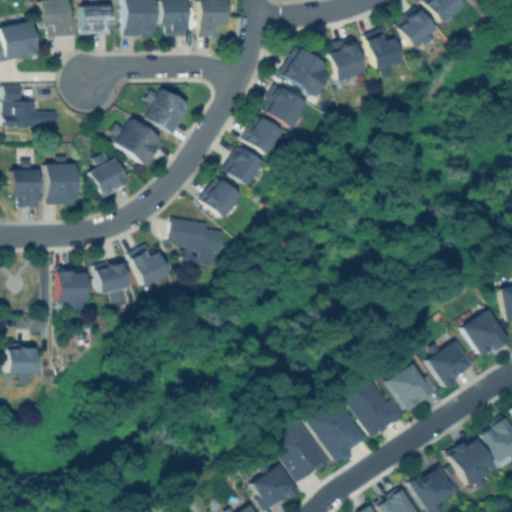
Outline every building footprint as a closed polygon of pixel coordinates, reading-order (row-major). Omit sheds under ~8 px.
[(58,0),(59,15),(67,15),(68,34),(47,34),(47,36),(40,36),(39,26),(33,26),(33,23),(31,23),(30,0),(58,0)] [(148,29),(148,35),(135,35),(135,33),(116,33),(116,0),(146,0),(146,29),(148,29)] [(179,0),(179,34),(158,34),(158,28),(159,28),(159,24),(150,25),(150,0),(179,0)] [(218,0),(218,24),(212,25),(212,36),(204,36),(204,34),(192,34),(192,29),(190,29),(189,0),(218,0)] [(452,0),(455,3),(445,11),(445,13),(441,16),(439,16),(433,21),(416,1),(417,1),(416,0),(452,0)] [(101,3),(101,32),(73,32),(72,3),(101,3)] [(409,4),(427,27),(422,30),(427,36),(418,43),(414,37),(404,45),(387,22),(391,19),(391,18),(396,13),(397,14),(409,4)] [(0,22),(23,18),(29,52),(21,54),(21,55),(11,57),(11,56),(0,58),(0,22)] [(375,25),(379,35),(385,33),(393,59),(383,62),(386,72),(376,76),(373,66),(366,68),(357,39),(359,38),(357,33),(369,29),(368,27),(375,25)] [(344,76),(340,77),(337,76),(328,79),(317,48),(326,45),(325,41),(344,35),(356,70),(344,74),(344,76)] [(319,73),(305,94),(272,72),(283,55),(280,54),(287,44),(316,63),(312,69),(319,73)] [(287,118),(282,127),(258,111),(258,110),(256,108),(263,98),(259,96),(268,82),(298,101),(292,111),(293,114),(290,118),(287,118)] [(0,84),(13,84),(12,99),(0,98),(0,84)] [(151,87),(181,104),(165,133),(161,131),(134,116),(143,101),(136,98),(142,88),(148,91),(151,87)] [(48,110),(48,124),(19,124),(19,125),(0,125),(0,99),(28,99),(28,110),(48,110)] [(273,129),(257,154),(236,140),(236,139),(234,137),(249,113),(273,129)] [(122,116),(155,141),(137,166),(103,140),(108,134),(102,130),(109,121),(115,126),(122,116)] [(244,173),(237,185),(213,169),(229,144),(253,160),(250,166),(250,168),(247,173),(244,173)] [(96,150),(100,159),(104,156),(119,182),(94,196),(91,192),(90,192),(78,171),(89,165),(84,157),(96,150)] [(61,155),(61,162),(67,162),(67,198),(69,198),(69,203),(38,203),(38,197),(36,197),(36,162),(50,162),(50,155),(61,155)] [(30,168),(30,205),(17,205),(17,206),(10,206),(10,195),(2,195),(2,168),(14,168),(14,158),(25,158),(25,168),(30,168)] [(231,191),(212,214),(191,195),(210,173),(231,191)] [(216,228),(213,249),(206,248),(204,262),(195,261),(195,266),(171,263),(174,246),(180,247),(181,242),(160,239),(164,214),(201,220),(200,226),(216,228)] [(140,241),(144,250),(150,247),(160,270),(135,282),(121,249),(140,241)] [(115,284),(118,298),(105,301),(102,287),(91,290),(85,266),(86,266),(86,262),(113,255),(120,283),(115,284)] [(78,266),(78,269),(76,269),(77,297),(75,297),(75,306),(62,306),(62,297),(48,298),(47,267),(49,267),(49,262),(65,262),(65,266),(78,266)] [(507,277),(508,281),(511,280),(511,316),(510,309),(508,310),(509,316),(507,316),(507,317),(500,319),(499,317),(497,318),(491,286),(500,284),(499,278),(507,277)] [(499,336),(474,354),(453,323),(478,305),(499,336)] [(446,337),(455,351),(459,348),(467,361),(451,372),(452,373),(449,375),(450,377),(445,380),(444,379),(437,384),(418,356),(425,351),(421,344),(429,339),(433,346),(446,337)] [(12,339),(12,341),(27,341),(28,369),(21,369),(21,379),(1,379),(1,369),(0,369),(0,341),(5,341),(4,339),(12,339)] [(404,360),(411,369),(414,367),(417,372),(414,374),(415,376),(422,372),(431,385),(424,390),(426,392),(413,400),(410,396),(409,397),(408,395),(406,396),(408,399),(407,400),(409,403),(401,409),(379,377),(404,360)] [(361,370),(381,399),(386,396),(398,413),(389,419),(388,418),(379,424),(380,425),(373,429),(373,428),(364,434),(334,388),(361,370)] [(345,452),(339,456),(337,453),(328,459),(299,416),(331,394),(359,435),(342,447),(345,452)] [(511,401),(511,418),(502,404),(510,400),(511,402),(511,401)] [(495,412),(511,437),(511,444),(490,459),(472,431),(481,424),(485,430),(487,429),(481,420),(495,412)] [(323,459),(312,467),(310,463),(308,465),(309,466),(289,479),(261,438),(293,416),(323,459)] [(468,435),(486,462),(480,465),(488,478),(468,492),(462,482),(461,483),(438,449),(444,445),(453,438),(456,443),(468,435)] [(259,458),(263,465),(270,460),(289,489),(283,492),(284,494),(277,498),(276,496),(274,498),(273,497),(256,508),(247,495),(251,493),(241,479),(255,469),(251,463),(259,458)] [(432,460),(441,473),(437,476),(446,488),(431,498),(436,506),(426,511),(421,505),(417,508),(398,480),(400,478),(400,477),(406,473),(406,474),(411,470),(412,472),(424,465),(432,460)] [(391,484),(409,511),(372,511),(367,503),(368,502),(366,500),(375,494),(379,500),(381,499),(379,496),(380,496),(378,493),(391,484)] [(239,501),(246,511),(216,511),(214,509),(222,504),(226,510),(239,501)] [(345,511),(360,501),(367,511),(345,511)]
